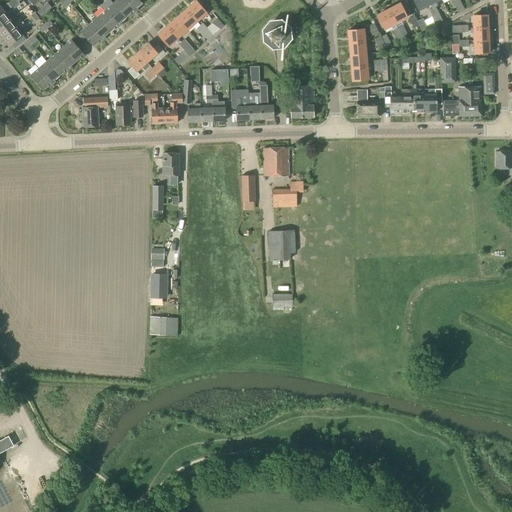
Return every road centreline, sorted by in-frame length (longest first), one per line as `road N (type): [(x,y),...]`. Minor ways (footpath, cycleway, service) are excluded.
road 1 (tertiary): [(40,144),(333,133)]
road 2 (residential): [(38,117),(171,0)]
road 3 (tertiary): [(333,133),(505,130)]
road 4 (residential): [(505,130),(498,0)]
